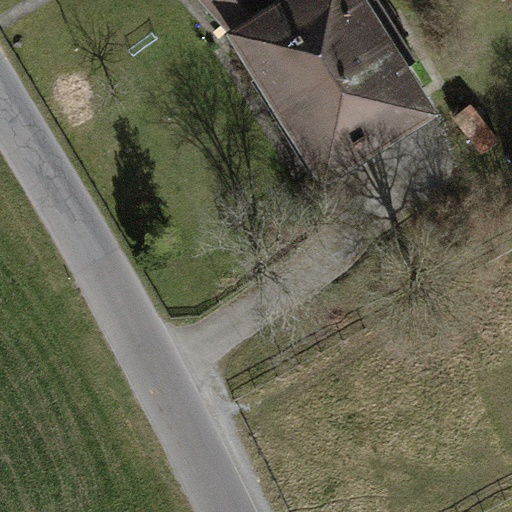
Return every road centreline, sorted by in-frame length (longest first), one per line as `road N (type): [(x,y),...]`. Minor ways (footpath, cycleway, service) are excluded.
road 1 (unclassified): [(0,97),(128,312),(228,511)]
road 2 (unknown): [(186,428),(465,212)]
